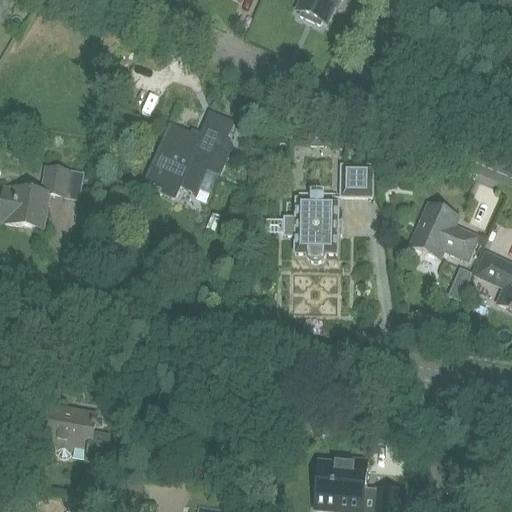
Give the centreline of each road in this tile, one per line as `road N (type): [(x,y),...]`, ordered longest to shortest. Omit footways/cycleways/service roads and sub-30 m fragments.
road 1 (tertiary): [(441,375),(0,298)]
road 2 (residential): [(348,108),(102,0)]
road 3 (residential): [(511,177),(348,108)]
road 4 (unclassified): [(439,511),(441,375)]
road 5 (residential): [(348,108),(402,0)]
